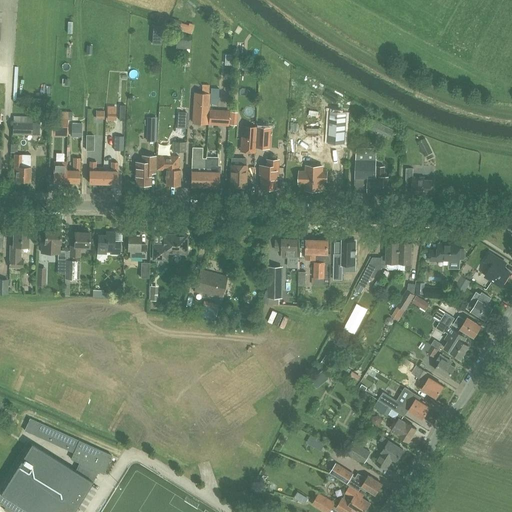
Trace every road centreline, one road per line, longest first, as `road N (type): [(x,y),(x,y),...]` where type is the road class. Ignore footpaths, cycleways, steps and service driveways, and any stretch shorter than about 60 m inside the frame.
road 1 (residential): [(511,231),(476,217),(0,203)]
road 2 (track): [(274,0),(416,89),(511,116)]
road 3 (tertiary): [(392,511),(511,319)]
